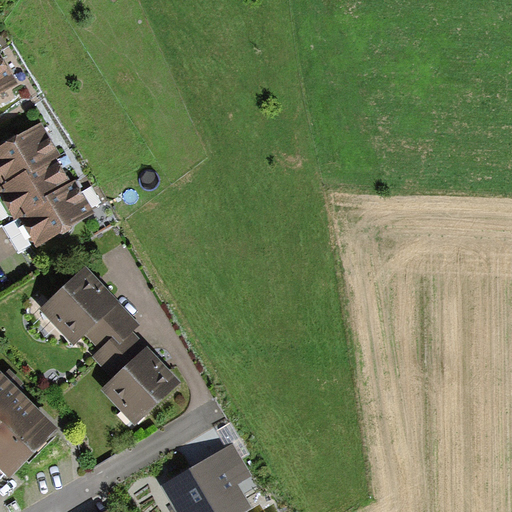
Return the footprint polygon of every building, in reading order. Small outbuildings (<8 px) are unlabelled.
[(0,97),(18,87),(0,56),(0,97)] [(0,229),(2,228),(17,252),(30,243),(35,250),(95,217),(42,127),(0,153),(0,229)] [(88,270),(40,314),(74,351),(88,339),(100,353),(114,340),(120,347),(135,333),(141,327),(88,270)] [(115,383),(103,394),(135,429),(183,386),(135,333),(120,347),(114,340),(100,353),(94,358),(115,383)] [(0,378),(0,473),(10,484),(58,437),(0,378)] [(233,447),(163,489),(177,511),(249,511),(252,511),(239,489),(253,480),(233,447)]
